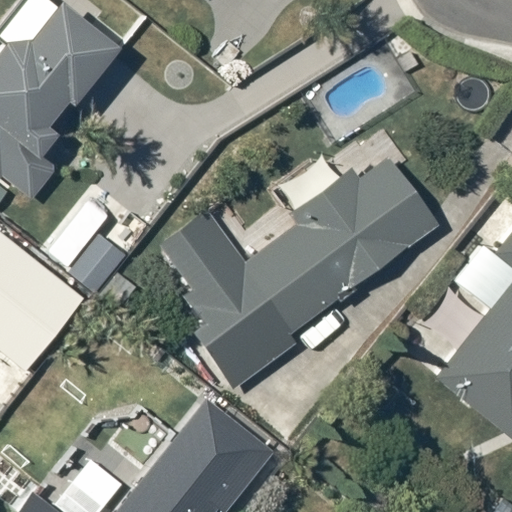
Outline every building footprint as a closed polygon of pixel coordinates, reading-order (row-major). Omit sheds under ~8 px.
[(107,48),(49,2),(18,42),(0,42),(0,178),(25,199),(50,167),(31,152),(46,133),(37,126),(57,102),(62,105),(107,48)] [(432,228),(383,159),(355,179),(347,169),(283,214),(292,226),(241,263),(203,209),(148,248),(201,322),(186,332),(227,389),(291,344),(283,333),(432,228)] [(511,213),(510,215),(511,216),(511,225),(489,254),(511,272),(511,276),(431,377),(509,439),(511,435),(511,213)] [(121,255),(95,235),(65,272),(90,293),(121,255)] [(77,299),(0,237),(0,354),(20,370),(77,299)] [(110,511),(53,511),(28,492),(11,511),(211,511),(214,509),(216,511),(221,511),(270,453),(202,399),(110,511)]
